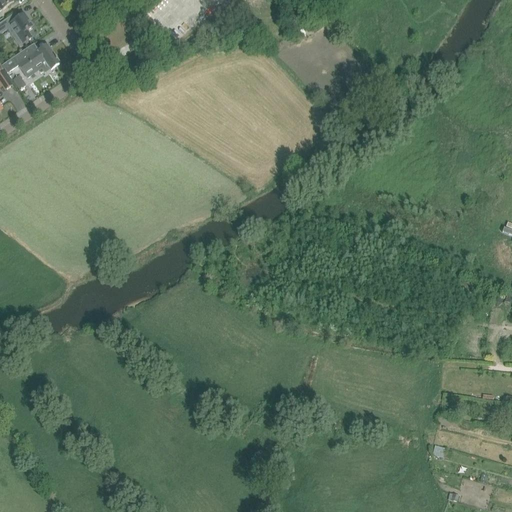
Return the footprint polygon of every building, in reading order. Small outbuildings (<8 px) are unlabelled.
[(2,12),(6,9),(14,3),(12,0),(0,0),(0,12),(1,11),(2,12)] [(19,47),(32,39),(27,31),(33,28),(24,15),(20,18),(16,13),(0,24),(0,35),(8,31),(19,47)] [(34,45),(2,66),(8,74),(18,67),(24,75),(34,68),(44,61),(51,71),(60,64),(51,50),(48,45),(40,51),(38,52),(34,45)] [(0,86),(0,87),(2,86),(5,91),(12,86),(8,80),(2,70),(3,69),(0,65),(0,86)] [(19,77),(14,81),(20,90),(24,87),(21,84),(23,83),(19,77)] [(498,298),(493,302),(497,307),(502,303),(498,298)] [(441,458),(443,450),(436,449),(434,456),(441,458)] [(482,475),(480,482),(486,484),(488,477),(482,475)] [(458,503),(460,496),(451,494),(449,501),(458,503)]
